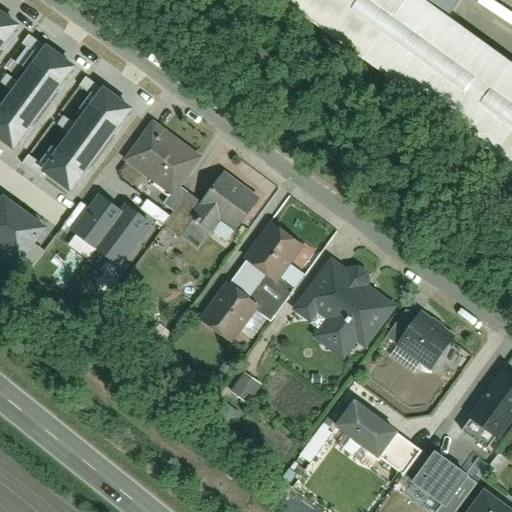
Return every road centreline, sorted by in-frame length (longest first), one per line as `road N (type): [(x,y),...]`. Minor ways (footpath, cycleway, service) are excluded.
road 1 (residential): [(511,331),(62,0)]
road 2 (primary): [(0,388),(155,511)]
